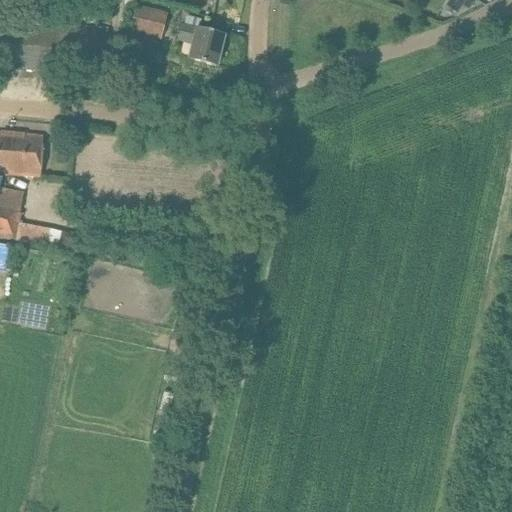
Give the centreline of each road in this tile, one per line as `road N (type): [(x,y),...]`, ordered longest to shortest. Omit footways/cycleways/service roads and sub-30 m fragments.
road 1 (residential): [(178,511),(241,248),(257,127)]
road 2 (track): [(258,96),(480,21),(511,2)]
road 3 (residential): [(257,127),(0,104)]
road 4 (residential): [(257,127),(261,0)]
